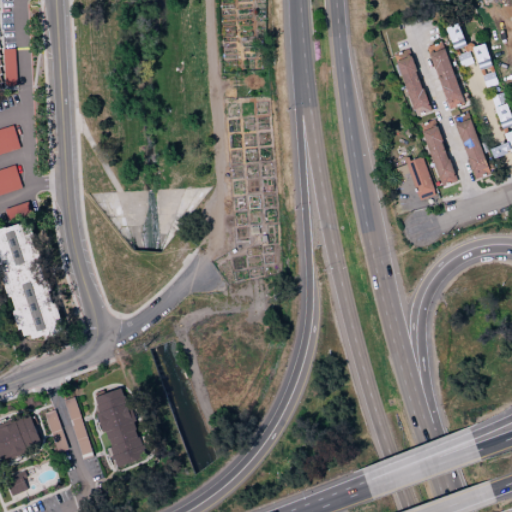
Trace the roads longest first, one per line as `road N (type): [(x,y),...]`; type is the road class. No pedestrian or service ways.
road 1 (primary): [(451,511),(379,282),(336,0)]
road 2 (primary): [(296,0),(315,166),(345,315),(406,511)]
road 3 (tertiary): [(96,343),(99,328),(66,221),(53,0)]
road 4 (motorway): [(310,275),(310,321),(283,408),(257,453),(186,511)]
road 5 (track): [(213,261),(222,240),(206,0)]
road 6 (motorway): [(297,26),(310,275)]
road 7 (motorway): [(420,427),(414,322),(427,283),(463,250),(511,245)]
road 8 (residential): [(72,507),(89,489),(46,369)]
road 9 (residential): [(213,261),(153,313),(96,343)]
